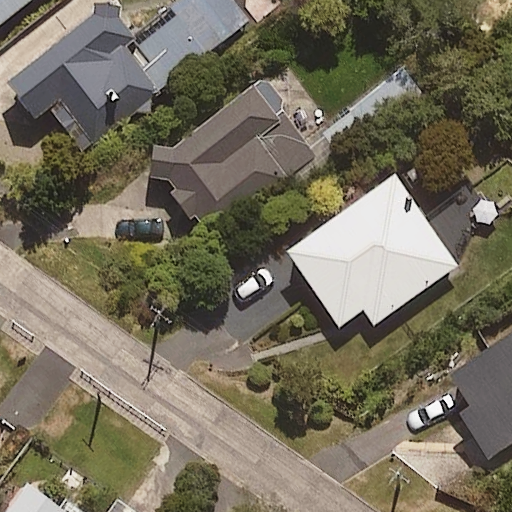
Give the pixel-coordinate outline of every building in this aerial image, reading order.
[(0,0),(0,31),(39,0),(0,0)] [(116,26),(117,18),(94,18),(93,29),(8,96),(32,126),(50,112),(82,153),(247,24),(227,0),(187,0),(131,44),(116,26)] [(423,111),(397,80),(354,117),(380,148),(423,111)] [(175,198),(168,204),(188,229),(195,223),(213,245),(316,162),(259,91),(156,175),(175,198)] [(454,275),(396,192),(289,267),(338,336),(364,318),(373,332),(454,275)] [(489,467),(511,450),(511,350),(451,395),(473,423),(462,431),(489,467)] [(66,511),(63,510),(61,511),(43,511),(25,500),(17,511),(66,511)]
